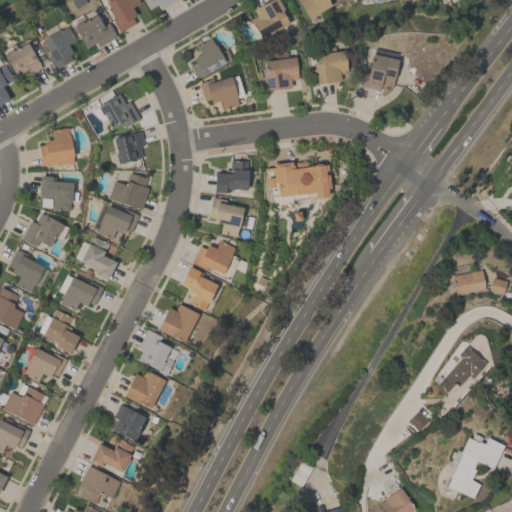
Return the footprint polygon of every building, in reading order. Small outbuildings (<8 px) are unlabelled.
[(133,22),(118,31),(111,19),(114,17),(105,2),(106,1),(105,0),(136,0),(138,2),(130,7),(135,15),(130,17),(133,22)] [(142,0),(172,0),(159,8),(157,4),(148,9),(142,0)] [(249,19),(256,16),(252,9),(260,4),(260,5),(270,0),(277,0),(283,9),(280,10),(288,23),(260,38),(249,19)] [(297,0),(328,0),(331,5),(308,18),(297,0)] [(72,26),(85,48),(95,42),(97,46),(115,36),(107,22),(102,25),(95,14),(86,19),(86,18),(72,26)] [(70,59),(53,69),(46,57),(50,55),(41,39),(46,36),(43,31),(54,24),(57,29),(58,29),(59,29),(66,25),(75,40),(66,45),(71,53),(67,55),(70,59)] [(199,53),(194,45),(209,37),(213,45),(214,44),(219,52),(225,48),(231,57),(224,61),(225,62),(202,75),(202,74),(196,77),(189,65),(194,62),(191,58),(199,53)] [(2,54),(11,48),(10,46),(13,44),(16,48),(25,43),(40,67),(27,75),(24,71),(15,76),(2,54)] [(309,53),(343,49),(346,72),(338,73),(339,80),(313,83),(309,53)] [(397,59),(391,87),(379,85),(378,90),(358,86),(361,71),(367,72),(371,54),(397,59)] [(294,56),(297,80),(289,81),(290,87),(275,89),(263,90),(261,76),(263,75),(263,73),(264,73),(262,61),(294,56)] [(0,86),(8,99),(0,104),(0,66),(4,64),(13,79),(4,84),(4,83),(0,86)] [(203,100),(198,83),(213,78),(214,81),(230,76),(230,77),(237,75),(243,95),(235,98),(237,105),(222,110),(219,100),(210,103),(209,98),(203,100)] [(138,118),(126,126),(122,120),(111,127),(103,114),(101,115),(96,106),(98,104),(94,98),(109,89),(113,96),(118,93),(124,103),(128,101),(138,118)] [(51,130),(67,127),(68,136),(69,135),(73,156),(72,157),(73,162),(55,165),(54,163),(42,165),(38,145),(44,144),(43,141),(52,140),(51,130)] [(116,163),(114,153),(115,152),(111,137),(139,131),(143,145),(138,146),(141,157),(116,163)] [(266,187),(265,178),(272,177),(271,170),(263,171),(263,168),(272,167),(271,162),(291,159),(292,162),(306,160),(307,166),(312,165),(312,164),(313,164),(314,163),(315,163),(316,162),(317,162),(318,163),(319,163),(320,164),(321,164),(326,164),(327,170),(324,170),(325,174),(327,174),(329,188),(326,188),(327,195),(325,196),(322,198),(320,198),(317,197),(314,197),(313,196),(290,200),(291,204),(288,204),(287,206),(285,207),(283,207),(282,205),(278,205),(277,207),(275,208),(273,208),(272,206),(270,206),(267,187),(266,187)] [(247,160),(245,189),(227,188),(227,192),(213,191),(214,173),(230,173),(230,169),(224,169),(225,161),(228,161),(228,160),(247,160)] [(145,178),(142,186),(147,187),(140,209),(106,198),(112,180),(124,184),(128,172),(145,178)] [(38,194),(39,175),(54,176),(54,181),(71,182),(71,191),(76,192),(76,201),(70,201),(70,203),(68,203),(68,210),(52,209),(52,196),(51,196),(51,199),(50,199),(50,207),(40,206),(40,197),(39,197),(39,194),(38,194)] [(219,232),(221,223),(212,221),(212,217),(207,216),(211,196),(225,199),(224,203),(241,207),(235,236),(219,232)] [(137,215),(130,231),(124,229),(122,234),(114,230),(110,238),(95,232),(98,224),(97,223),(105,204),(122,212),(123,209),(137,215)] [(68,226),(62,238),(54,234),(48,246),(37,240),(34,246),(20,239),(30,220),(34,223),(39,212),(68,226)] [(107,243),(101,255),(115,262),(106,280),(95,274),(97,270),(78,261),(87,243),(88,243),(92,235),(107,243)] [(190,262),(198,246),(204,249),(207,245),(214,249),(219,240),(233,247),(230,254),(238,258),(227,280),(210,271),(211,268),(204,265),(203,268),(190,262)] [(6,265),(15,248),(28,255),(26,258),(42,266),(33,284),(33,285),(29,292),(14,285),(18,276),(10,272),(12,268),(6,265)] [(179,284),(188,266),(199,271),(198,272),(201,273),(200,276),(216,284),(202,311),(186,303),(190,293),(186,291),(187,288),(179,284)] [(455,295),(484,288),(480,269),(450,276),(455,295)] [(87,284),(88,281),(101,287),(92,305),(87,303),(85,306),(77,302),(73,310),(58,303),(62,295),(61,294),(61,293),(57,290),(64,274),(70,277),(70,276),(87,284)] [(491,277),(488,290),(501,294),(505,281),(491,277)] [(0,287),(17,295),(11,307),(22,312),(13,329),(0,322),(0,287)] [(182,342),(170,336),(156,329),(167,307),(174,310),(177,304),(197,314),(182,342)] [(41,333),(37,331),(45,315),(49,317),(50,316),(50,317),(54,309),(70,317),(65,325),(69,327),(68,331),(77,335),(68,353),(57,348),(57,347),(55,346),(56,343),(40,334),(41,333)] [(136,359),(141,349),(136,347),(146,329),(160,336),(157,341),(176,351),(173,357),(174,357),(165,374),(136,359)] [(445,392),(453,382),(457,386),(466,376),(467,376),(470,378),(484,362),(463,345),(455,354),(458,357),(436,384),(445,392)] [(56,375),(50,372),(48,377),(40,373),(36,381),(21,374),(25,366),(24,365),(26,361),(25,361),(32,348),(33,349),(34,347),(44,352),(46,349),(64,359),(56,375)] [(141,376),(144,370),(163,380),(149,408),(137,401),(136,402),(122,395),(134,373),(141,376)] [(32,424),(0,408),(2,404),(0,402),(0,391),(7,395),(9,391),(15,394),(21,383),(46,396),(32,424)] [(133,440),(111,429),(116,419),(112,416),(118,404),(144,417),(138,428),(139,429),(133,440)] [(406,419),(417,431),(427,421),(416,410),(406,419)] [(0,419),(1,420),(3,417),(10,420),(8,424),(14,427),(16,424),(27,430),(19,447),(13,444),(11,448),(4,444),(0,450),(0,419)] [(445,485),(471,498),(478,483),(469,479),(474,469),(472,468),(475,461),(491,468),(502,445),(486,437),(482,443),(478,441),(481,437),(472,433),(469,438),(466,437),(458,452),(460,453),(445,485)] [(98,443),(111,449),(116,438),(132,446),(128,453),(130,454),(127,458),(129,459),(120,476),(102,467),(104,463),(102,463),(101,466),(89,460),(98,443)] [(118,481),(109,497),(99,492),(93,503),(77,495),(81,488),(76,485),(87,465),(118,481)] [(383,511),(377,503),(383,499),(382,499),(387,495),(385,493),(395,485),(397,488),(398,487),(407,498),(406,499),(413,508),(407,511),(383,511)] [(79,511),(84,503),(99,511),(98,511),(62,511),(66,505),(79,511)]
